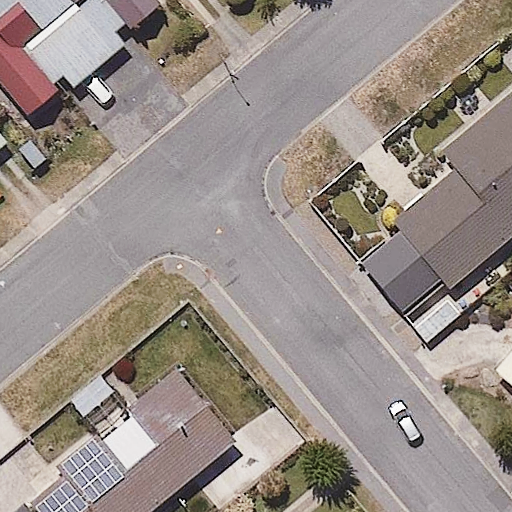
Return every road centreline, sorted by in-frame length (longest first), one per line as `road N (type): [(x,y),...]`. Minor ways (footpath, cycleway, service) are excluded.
road 1 (residential): [(181,156),(470,511)]
road 2 (residential): [(181,156),(360,0)]
road 3 (residential): [(0,302),(181,156)]
